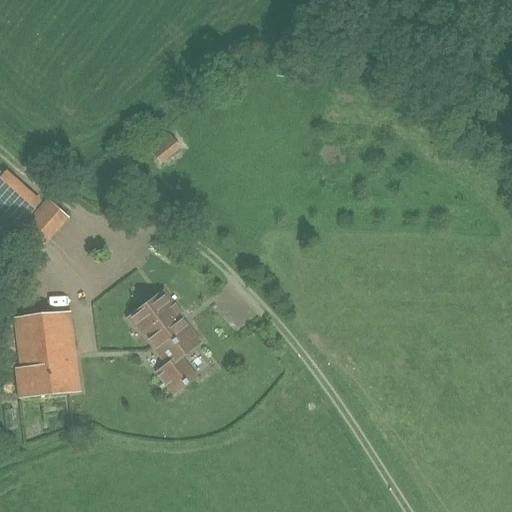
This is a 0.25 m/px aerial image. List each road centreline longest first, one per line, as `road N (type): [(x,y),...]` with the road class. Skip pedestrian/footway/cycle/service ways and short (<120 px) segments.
road 1 (unclassified): [(403,511),(226,271),(107,216)]
road 2 (track): [(107,216),(53,197),(0,148)]
